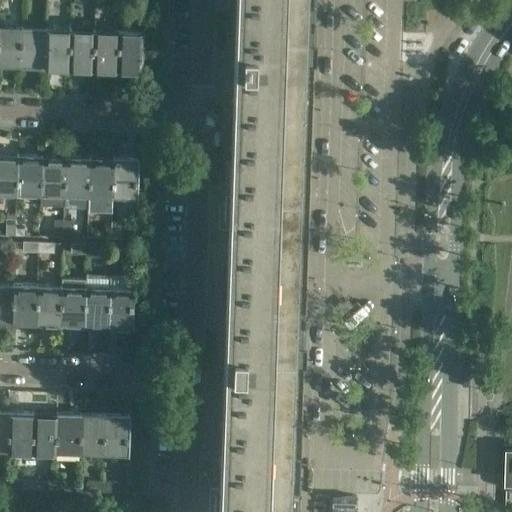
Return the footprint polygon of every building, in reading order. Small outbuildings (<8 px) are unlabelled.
[(304,102),(304,95),(305,87),(305,86),(305,68),(306,68),(306,66),(304,66),(305,48),(306,48),(307,46),(305,46),(306,28),(307,28),(307,27),(306,27),(307,12),(308,12),(308,11),(307,11),(307,0),(240,0),(240,9),(239,9),(239,10),(240,10),(239,24),(239,25),(239,26),(239,44),(238,44),(238,46),(239,46),(238,64),(238,65),(238,84),(237,84),(237,85),(238,85),(237,99),(236,99),(236,101),(237,101),(236,119),(236,120),(236,134),(235,134),(235,136),(236,136),(235,154),(234,154),(234,155),(235,155),(235,170),(234,170),(234,171),(235,171),(234,189),(233,189),(233,191),(234,191),(234,205),(233,205),(233,207),(233,225),(232,225),(232,226),(233,227),(232,241),(232,242),(232,260),(231,260),(231,262),(232,262),(231,276),(230,276),(230,277),(231,277),(230,295),(230,297),(230,311),(229,311),(229,312),(230,312),(229,331),(228,331),(228,332),(229,332),(229,346),(228,346),(228,348),(229,348),(228,366),(227,366),(227,368),(228,368),(227,386),(226,387),(227,387),(227,406),(226,406),(226,407),(227,407),(226,421),(225,421),(225,423),(226,423),(225,441),(225,442),(225,456),(224,456),(224,458),(225,458),(224,476),(223,476),(223,477),(224,477),(224,492),(223,492),(223,493),(224,493),(223,511),(222,511),(289,511),(291,496),(291,494),(291,480),(292,479),(291,479),(292,460),(293,442),(293,428),(293,427),(294,408),(294,407),(294,390),(295,390),(295,389),(294,389),(295,370),(295,368),(294,368),(294,354),(296,354),(296,349),(296,334),(297,333),(296,333),(297,315),(297,314),(297,299),(298,299),(298,298),(297,298),(298,280),(298,278),(299,264),(299,263),(299,244),(300,244),(300,243),(298,243),(299,229),(300,229),(300,228),(300,209),(301,209),(301,207),(301,193),(301,192),(302,173),(302,172),(302,158),(303,158),(303,156),(302,156),(303,138),(303,137),(304,122),(304,121),(304,103),(305,102),(304,102)] [(20,66),(21,26),(21,28),(0,26),(0,63),(20,64),(20,66)] [(44,66),(45,27),(45,28),(22,28),(22,26),(21,26),(20,66),(20,64),(44,65),(44,66)] [(68,67),(69,28),(69,29),(46,28),(46,27),(45,27),(44,66),(44,65),(68,66),(68,67)] [(92,68),(93,29),(93,30),(70,29),(70,28),(69,28),(68,67),(68,66),(92,67),(92,68)] [(116,69),(117,30),(117,31),(94,30),(94,29),(93,29),(92,68),(92,67),(116,68),(116,69)] [(118,30),(117,30),(116,69),(116,68),(140,68),(140,70),(141,70),(142,30),(141,30),(141,32),(118,31),(118,30)] [(16,194),(17,154),(17,155),(0,154),(0,191),(16,192),(16,193),(16,194)] [(40,194),(41,155),(41,156),(17,155),(17,154),(16,194),(16,192),(40,193),(40,194)] [(64,195),(65,156),(65,157),(42,156),(42,155),(41,155),(40,194),(40,193),(64,194),(64,195)] [(88,196),(89,156),(89,157),(66,157),(66,156),(65,156),(64,195),(64,194),(88,195),(88,196)] [(112,196),(113,157),(113,158),(90,158),(90,156),(89,156),(88,196),(88,195),(112,195),(112,196)] [(114,157),(113,157),(112,196),(112,195),(136,196),(136,197),(136,198),(137,198),(138,157),(137,157),(137,158),(137,159),(114,158),(114,157)] [(14,235),(15,219),(6,219),(6,235),(14,235)] [(25,219),(15,219),(14,235),(24,235),(25,219)] [(62,237),(63,220),(54,220),(54,237),(62,237)] [(72,221),(63,220),(62,237),(72,237),(72,221)] [(110,238),(111,222),(102,222),(102,238),(110,238)] [(121,222),(111,222),(110,238),(120,239),(121,222)] [(38,252),(38,242),(23,241),(23,251),(38,252)] [(54,242),(38,242),(38,252),(54,252),(54,242)] [(86,254),(86,243),(71,243),(71,253),(86,254)] [(102,244),(86,243),(86,254),(102,254),(102,244)] [(133,245),(118,245),(118,255),(133,255),(133,245)] [(11,322),(12,283),(12,284),(0,283),(0,320),(11,321),(11,322)] [(35,323),(36,284),(36,285),(12,284),(12,283),(11,322),(12,322),(12,321),(35,322),(35,323)] [(59,324),(60,285),(60,286),(36,285),(36,284),(35,323),(36,323),(36,322),(59,323),(59,324)] [(83,325),(84,286),(84,287),(60,286),(60,285),(59,324),(60,324),(60,323),(83,324),(83,325)] [(107,326),(108,287),(108,288),(84,287),(84,286),(83,325),(84,325),(84,324),(107,325),(107,326)] [(108,287),(107,326),(108,326),(108,325),(131,326),(131,327),(132,327),(134,287),(133,287),(133,288),(132,288),(132,289),(108,288),(108,287)] [(7,450),(8,411),(8,412),(0,411),(0,448),(7,449),(7,450)] [(31,451),(32,411),(32,413),(9,412),(9,411),(8,411),(7,450),(7,449),(31,450),(31,451)] [(55,452),(56,412),(56,413),(33,413),(33,411),(32,411),(31,451),(31,450),(55,450),(55,452)] [(79,452),(80,413),(80,414),(57,413),(57,412),(56,412),(55,452),(56,450),(79,451),(79,452)] [(103,453),(104,414),(104,415),(81,414),(81,413),(80,413),(79,452),(80,451),(103,452),(103,453)] [(105,414),(104,414),(103,453),(104,453),(104,452),(127,453),(127,454),(127,455),(128,455),(129,415),(128,415),(128,416),(105,415),(105,414)] [(22,479),(6,478),(6,488),(21,489),(22,479)] [(54,490),(54,480),(38,479),(38,489),(54,490)] [(70,480),(54,480),(54,490),(69,490),(70,480)] [(102,491),(102,481),(86,481),(86,491),(102,491)] [(118,482),(102,481),(102,491),(117,492),(118,482)] [(332,495),(331,511),(355,511),(355,496),(332,495)]
